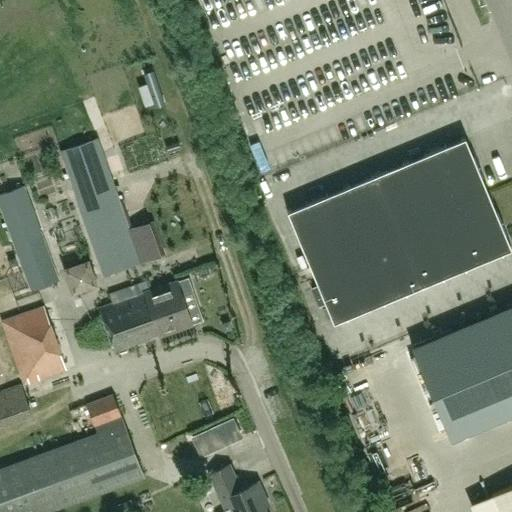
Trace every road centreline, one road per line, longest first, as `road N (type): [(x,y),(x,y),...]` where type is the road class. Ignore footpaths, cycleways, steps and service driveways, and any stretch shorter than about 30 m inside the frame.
road 1 (unknown): [(511,95),(280,194)]
road 2 (unknown): [(411,26),(244,96)]
road 3 (unknown): [(511,280),(354,346)]
road 4 (unknown): [(511,38),(434,74),(411,26)]
